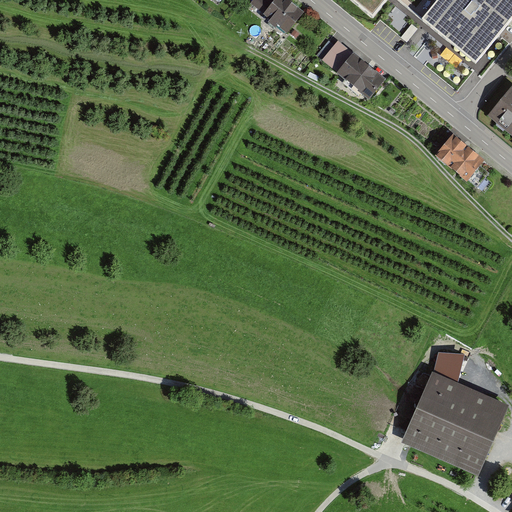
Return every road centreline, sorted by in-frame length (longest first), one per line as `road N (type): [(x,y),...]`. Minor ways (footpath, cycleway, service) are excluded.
road 1 (residential): [(0,357),(192,388),(312,423),(389,459)]
road 2 (track): [(511,236),(394,124),(251,48)]
road 3 (residential): [(310,0),(458,119)]
